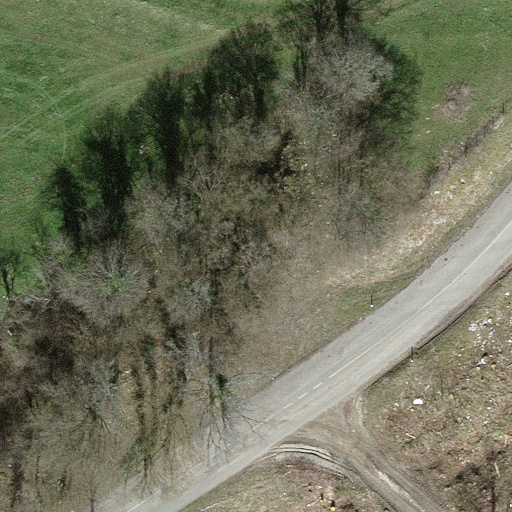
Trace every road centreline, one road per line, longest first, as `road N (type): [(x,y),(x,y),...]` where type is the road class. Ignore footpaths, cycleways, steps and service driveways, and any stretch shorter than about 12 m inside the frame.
road 1 (tertiary): [(125,511),(376,343),(511,218)]
road 2 (track): [(430,511),(309,390)]
